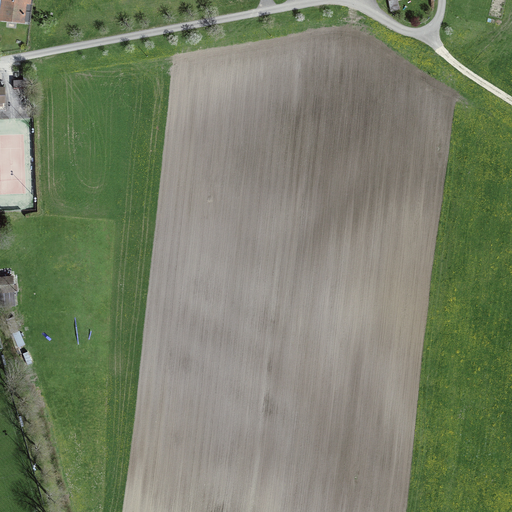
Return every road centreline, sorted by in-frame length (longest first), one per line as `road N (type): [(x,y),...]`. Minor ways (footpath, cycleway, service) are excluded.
road 1 (residential): [(0,62),(337,0)]
road 2 (residential): [(353,0),(413,35),(431,35),(441,0)]
